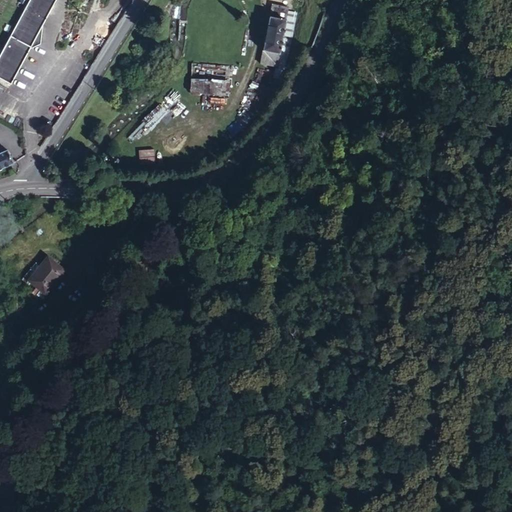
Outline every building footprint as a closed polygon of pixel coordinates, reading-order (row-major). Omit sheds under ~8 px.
[(44,25),(57,0),(32,0),(8,44),(0,59),(0,79),(12,86),(29,55),(36,41),(42,44),(44,25)] [(286,47),(291,0),(272,0),(266,43),(267,43),(275,45),(286,47)] [(265,56),(285,60),(286,47),(275,45),(267,43),(265,56)] [(96,64),(97,63),(80,52),(74,71),(60,95),(52,109),(45,121),(86,57),(96,64)] [(55,128),(96,64),(86,57),(45,121),(55,128)] [(233,73),(191,72),(192,101),(234,99),(233,73)] [(0,172),(15,166),(9,152),(0,156),(0,172)] [(47,297),(66,272),(49,260),(30,284),(47,297)]
